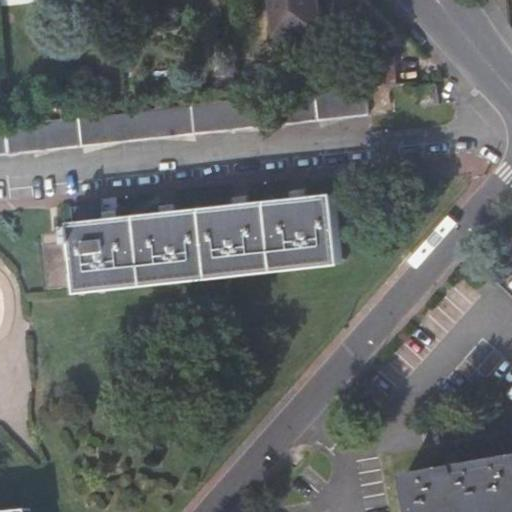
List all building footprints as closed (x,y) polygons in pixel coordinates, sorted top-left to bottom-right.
[(317,0),(272,0),(276,35),(321,30),(317,0)] [(367,87),(399,83),(395,56),(350,62),(354,89),(367,87)] [(0,154),(369,114),(367,87),(354,89),(245,100),(185,107),(126,113),(66,119),(6,126),(0,68),(0,154)] [(419,86),(423,107),(440,104),(437,84),(419,86)] [(344,264),(337,195),(103,220),(101,205),(73,208),(79,265),(69,266),(67,247),(47,249),(52,294),(72,292),(71,278),(80,277),(82,292),(344,264)] [(511,511),(511,454),(408,472),(414,511),(511,511)]
